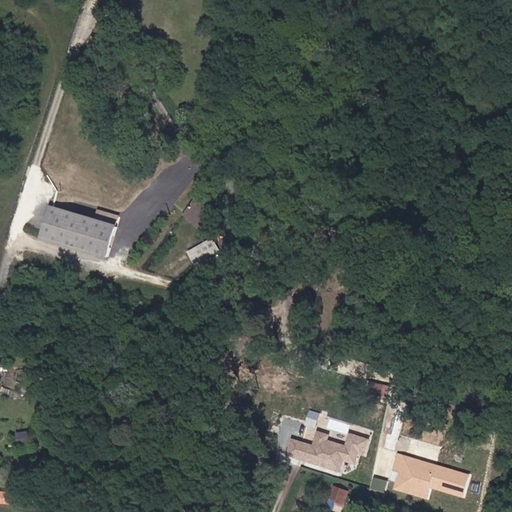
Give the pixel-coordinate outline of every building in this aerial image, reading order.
[(206,223),(220,207),(204,193),(190,209),(206,223)] [(109,258),(118,227),(53,208),(44,239),(109,258)] [(206,223),(190,209),(185,214),(201,228),(206,223)] [(203,261),(202,259),(219,248),(214,239),(190,253),(197,264),(203,261)] [(203,261),(220,250),(219,248),(202,259),(203,261)] [(208,267),(205,262),(196,267),(199,272),(208,267)] [(309,425),(320,427),(323,411),(312,409),(309,425)] [(290,438),(284,455),(343,474),(347,463),(354,465),(357,455),(363,456),(369,438),(348,431),(344,444),(328,439),(329,436),(315,432),(311,445),(290,438)] [(471,474),(396,453),(390,477),(395,479),(392,489),(429,499),(432,489),(464,498),(471,474)] [(332,499),(349,505),(354,490),(337,484),(332,499)] [(325,511),(330,499),(316,494),(310,511),(325,511)]
